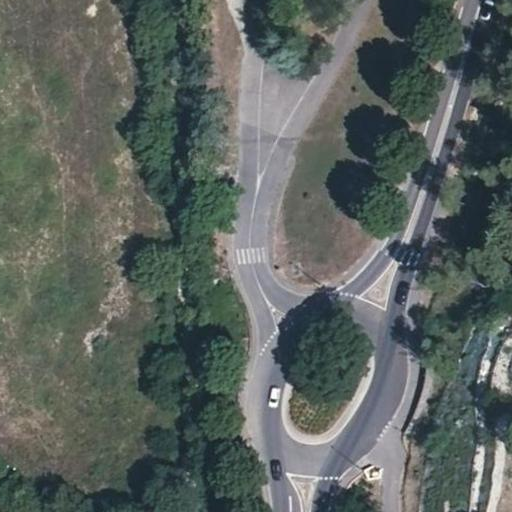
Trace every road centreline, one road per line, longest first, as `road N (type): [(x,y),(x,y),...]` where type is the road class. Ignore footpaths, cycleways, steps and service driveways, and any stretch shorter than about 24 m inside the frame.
road 1 (tertiary): [(475,0),(410,218)]
road 2 (residential): [(255,197),(360,0)]
road 3 (residential): [(261,0),(251,74),(255,197)]
road 4 (tertiary): [(394,352),(410,218)]
road 5 (tertiary): [(410,218),(368,276),(322,318)]
